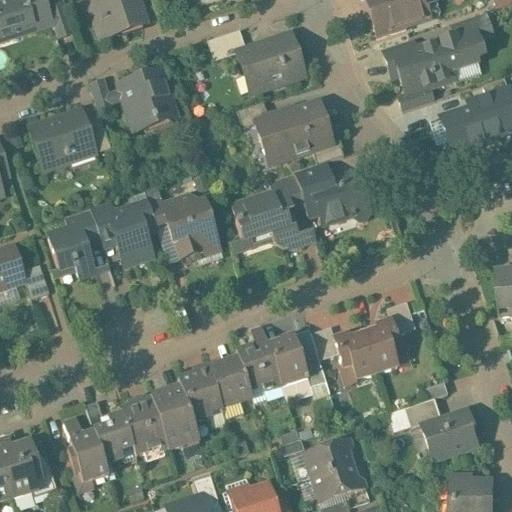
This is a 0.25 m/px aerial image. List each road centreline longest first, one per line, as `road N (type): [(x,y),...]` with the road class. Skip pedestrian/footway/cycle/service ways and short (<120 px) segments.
road 1 (residential): [(0,397),(437,250)]
road 2 (residential): [(305,0),(0,99)]
road 3 (residential): [(313,0),(354,109),(406,171),(437,250)]
road 4 (residential): [(437,250),(511,453)]
